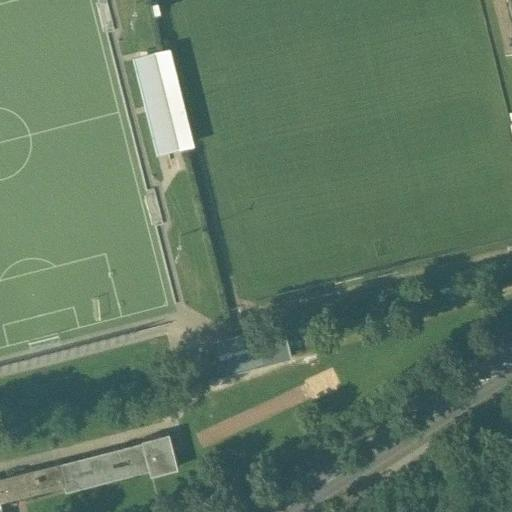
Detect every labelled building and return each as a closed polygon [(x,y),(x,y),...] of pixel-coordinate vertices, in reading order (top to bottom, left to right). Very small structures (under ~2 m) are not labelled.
[(158,0),(150,0),(154,11),(161,9),(158,0)] [(170,44),(153,48),(178,146),(194,142),(170,44)] [(255,330),(204,342),(208,358),(259,345),(255,330)] [(142,442),(70,460),(77,487),(149,469),(151,474),(177,467),(168,432),(142,439),(142,442)] [(61,461),(0,476),(0,511),(2,511),(0,501),(0,500),(66,484),(61,461)]
